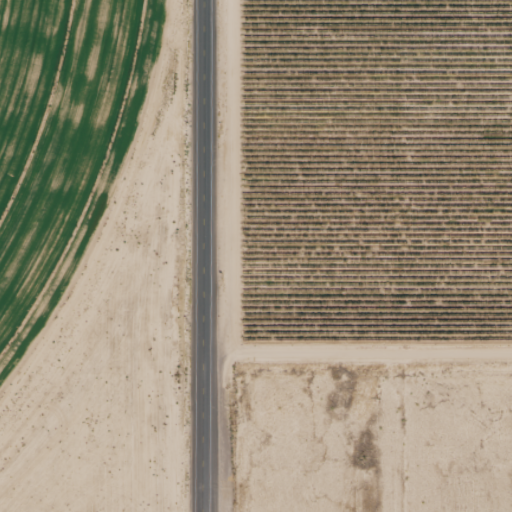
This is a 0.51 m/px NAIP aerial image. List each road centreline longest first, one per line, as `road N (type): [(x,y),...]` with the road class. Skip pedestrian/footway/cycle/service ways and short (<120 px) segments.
road 1 (tertiary): [(203,314),(201,0)]
road 2 (tertiary): [(205,511),(203,314)]
